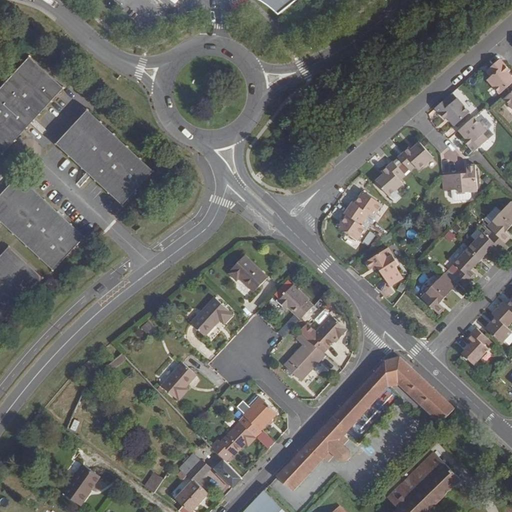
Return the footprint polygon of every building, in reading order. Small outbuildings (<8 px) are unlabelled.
[(259,0),(268,5),(279,14),(297,0),(259,0)] [(63,89),(27,55),(0,83),(0,156),(36,119),(63,89)] [(511,77),(508,73),(510,72),(500,60),(487,72),(491,77),(488,80),(500,94),(511,84),(511,77)] [(449,96),(435,108),(446,120),(448,118),(455,126),(470,113),(457,99),(453,102),(449,96)] [(117,202),(119,205),(150,171),(90,115),(59,148),(85,173),(90,177),(117,202)] [(474,153),(477,150),(488,140),(482,134),(486,131),(474,118),(459,131),(466,139),(464,141),(474,153)] [(398,158),(410,171),(416,166),(418,170),(432,158),(420,143),(412,150),(410,147),(398,158)] [(405,175),(393,162),(382,172),(383,174),(376,180),(389,196),(403,184),(400,180),(405,175)] [(477,192),(476,165),(466,166),(467,173),(443,176),(444,191),(459,190),(459,194),(477,192)] [(0,196),(0,220),(54,270),(84,238),(57,213),(52,209),(24,184),(18,177),(0,196)] [(349,207),(365,219),(369,213),(374,216),(382,204),(364,191),(355,202),(354,201),(349,207)] [(493,232),(505,243),(511,237),(506,232),(511,225),(511,204),(510,202),(487,227),(493,232)] [(361,224),(365,219),(349,207),(345,213),(347,215),(339,226),(357,239),(366,227),(361,224)] [(444,237),(451,242),(455,236),(448,231),(444,237)] [(368,246),(375,235),(369,232),(362,242),(368,246)] [(469,248),(481,260),(490,249),(495,254),(505,243),(493,232),(488,237),(483,233),(469,248)] [(0,329),(46,280),(12,248),(0,261),(0,329)] [(387,248),(365,262),(370,270),(375,266),(389,286),(402,277),(394,265),(397,263),(387,248)] [(471,271),(481,260),(469,248),(454,265),(458,269),(454,275),(465,286),(475,275),(471,271)] [(267,276),(243,253),(229,268),(230,269),(228,272),(236,280),(238,277),(253,290),(267,276)] [(422,298),(439,314),(444,308),(439,303),(457,285),(444,273),(422,298)] [(278,299),(291,285),(288,282),(275,296),(278,299)] [(299,317),(312,303),(306,298),(307,297),(292,283),(291,285),(278,299),(277,300),(282,305),(284,303),(287,306),(299,317)] [(458,284),(452,290),(461,298),(466,293),(458,284)] [(229,307),(216,295),(192,321),(205,334),(220,318),(225,322),(232,315),(227,310),(229,307)] [(511,299),(506,305),(503,302),(498,308),(511,321),(511,320),(511,299)] [(511,321),(498,308),(492,314),(495,317),(485,328),(501,343),(511,332),(506,327),(511,321)] [(302,334),(304,335),(322,350),(337,332),(339,334),(345,325),(329,312),(314,329),(305,321),(298,330),(302,333),(302,334)] [(292,314),(277,331),(283,336),(298,319),(292,314)] [(488,339),(477,328),(467,338),(471,343),(462,353),(473,365),(488,349),(483,344),(488,339)] [(304,335),(302,334),(298,339),(304,345),(286,364),(303,380),(319,363),(316,360),(324,352),(322,350),(304,335)] [(316,360),(319,363),(327,354),(324,352),(316,360)] [(124,359),(120,355),(106,367),(111,373),(124,359)] [(187,383),(199,370),(186,358),(164,382),(177,395),(179,393),(181,395),(190,386),(187,383)] [(440,424),(448,417),(454,409),(401,359),(397,359),(392,359),(387,359),(385,359),(278,472),(293,487),(323,455),(328,460),(334,453),(339,457),(340,459),(341,459),(344,459),(346,458),(347,457),(348,456),(349,454),(350,453),(349,450),(348,448),(343,443),(350,437),(345,432),(389,386),(398,385),(440,424)] [(101,385),(97,381),(92,386),(96,390),(101,385)] [(255,431),(259,435),(264,429),(263,427),(278,409),(262,395),(246,412),(247,413),(242,419),(255,431)] [(460,428),(467,421),(454,409),(448,417),(460,428)] [(73,418),(70,429),(76,431),(79,420),(73,418)] [(227,457),(228,458),(234,451),(235,452),(249,437),(251,440),(255,436),(252,433),(255,431),(242,419),(240,418),(222,439),(219,436),(213,442),(227,457)] [(259,435),(271,446),(277,440),(264,429),(259,435)] [(427,511),(466,475),(439,448),(390,496),(400,507),(395,511),(427,511)] [(207,456),(198,449),(184,465),(186,467),(181,473),(186,478),(190,474),(199,482),(202,478),(214,466),(205,458),(207,456)] [(237,483),(245,474),(228,458),(227,457),(219,466),(221,468),(219,470),(232,484),(235,481),(237,483)] [(84,458),(61,485),(77,498),(85,489),(83,487),(88,481),(90,483),(100,471),(84,458)] [(190,474),(186,478),(192,483),(178,500),(187,508),(191,511),(192,510),(209,491),(208,491),(199,482),(190,474)] [(162,476),(150,489),(160,497),(172,484),(162,476)] [(212,487),(202,478),(199,482),(208,491),(212,487)] [(286,511),(262,489),(239,511),(286,511)]
